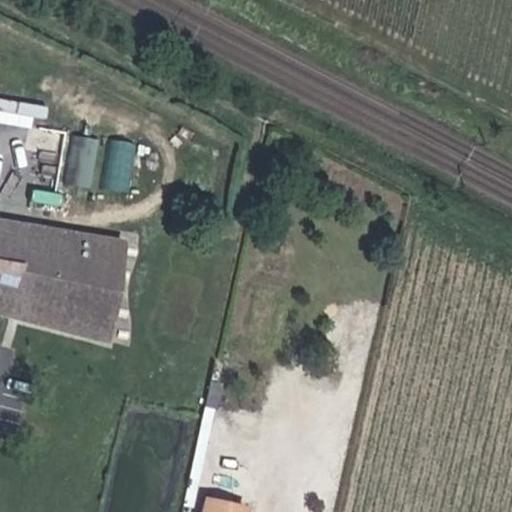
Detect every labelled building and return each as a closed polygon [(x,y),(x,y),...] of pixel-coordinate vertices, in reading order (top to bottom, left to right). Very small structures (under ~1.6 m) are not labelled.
[(42,104),(0,100),(0,119),(22,121),(22,113),(42,115),(42,104)] [(75,134),(70,183),(97,186),(102,136),(75,134)] [(108,187),(135,190),(139,141),(112,139),(108,187)] [(11,236),(0,234),(0,243),(10,245),(11,236)] [(0,312),(11,315),(9,327),(94,349),(110,253),(11,236),(10,245),(0,243),(0,312)] [(0,324),(9,327),(11,315),(0,312),(0,324)] [(219,349),(207,346),(204,358),(202,367),(214,369),(215,367),(219,349)] [(214,369),(202,367),(197,391),(208,394),(212,379),(214,370),(214,369)] [(263,441),(266,411),(228,409),(225,438),(263,441)]
